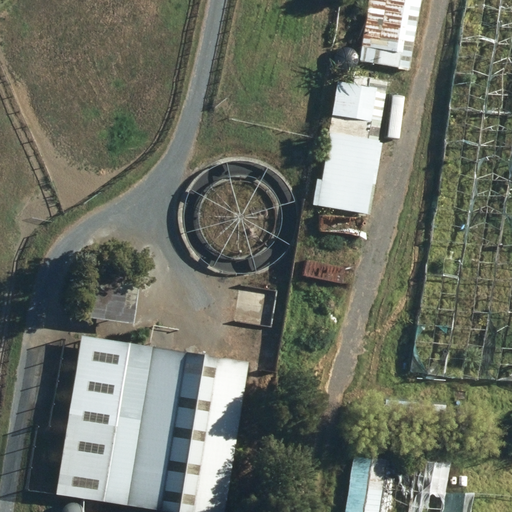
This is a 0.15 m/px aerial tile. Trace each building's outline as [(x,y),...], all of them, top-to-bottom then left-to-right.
[(369,0),(359,59),(412,68),(424,0),(369,0)] [(511,0),(465,0),(409,374),(511,382),(511,0)] [(317,204),(373,213),(384,140),(381,139),(391,77),(355,71),(353,80),(338,77),(317,204)] [(138,320),(147,265),(103,258),(94,313),(138,320)] [(193,511),(228,511),(253,356),(92,330),(66,492),(193,511)] [(450,461),(355,455),(346,511),(475,511),(477,493),(448,491),(450,461)]
